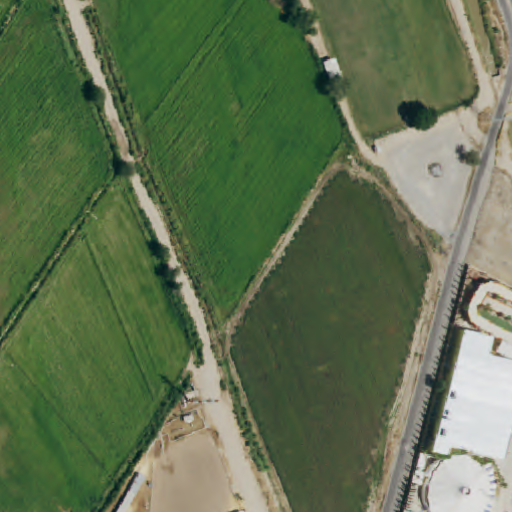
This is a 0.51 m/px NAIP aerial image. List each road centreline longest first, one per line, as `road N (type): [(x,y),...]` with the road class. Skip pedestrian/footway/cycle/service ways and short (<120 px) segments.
road 1 (residential): [(260,511),(214,389),(202,328),(67,0)]
road 2 (residential): [(490,158),(387,511)]
road 3 (trunk): [(502,0),(511,31),(510,86),(490,158)]
